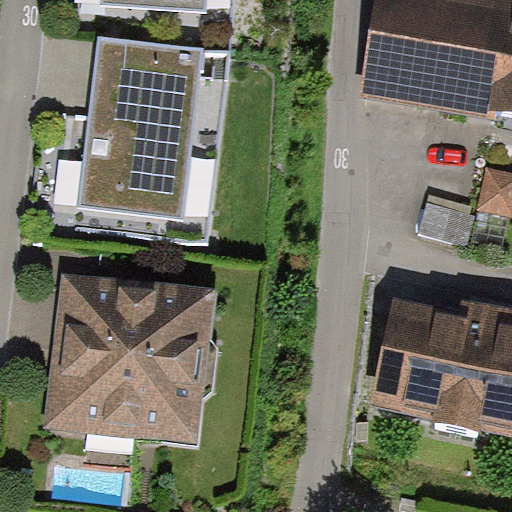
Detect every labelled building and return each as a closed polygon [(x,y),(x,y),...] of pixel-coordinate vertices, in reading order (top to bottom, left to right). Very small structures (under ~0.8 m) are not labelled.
[(242,0),(107,0),(106,11),(241,22),(242,0)] [(511,0),(379,0),(364,98),(511,120),(511,0)] [(245,62),(105,43),(82,220),(221,238),(245,62)] [(511,215),(511,168),(494,167),(491,214),(511,215)] [(222,302),(68,289),(55,434),(209,448),(222,302)] [(511,316),(414,295),(387,416),(511,443),(511,316)]
